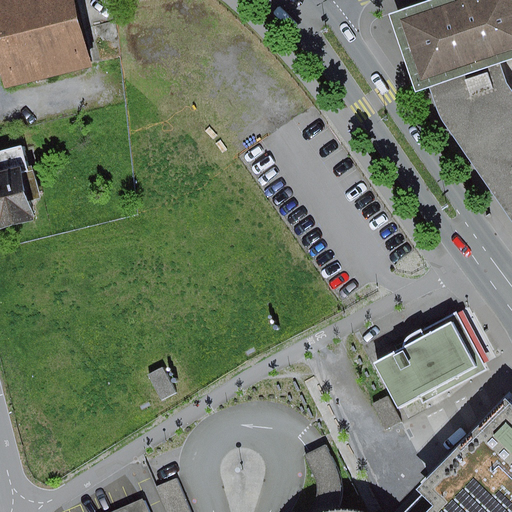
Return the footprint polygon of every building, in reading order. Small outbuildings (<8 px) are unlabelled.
[(76,0),(0,0),(0,65),(7,89),(95,65),(76,0)] [(445,120),(511,215),(511,89),(510,87),(501,66),(511,61),(511,0),(436,0),(394,14),(420,93),(433,88),(445,120)] [(0,228),(48,216),(30,145),(0,152),(0,228)] [(466,323),(387,364),(410,408),(489,367),(466,323)] [(184,393),(166,362),(148,372),(166,403),(184,393)] [(390,419),(403,412),(389,389),(376,397),(390,419)] [(438,495),(420,511),(511,511),(511,401),(507,396),(428,483),(438,495)] [(152,511),(148,501),(122,511),(152,511)]
